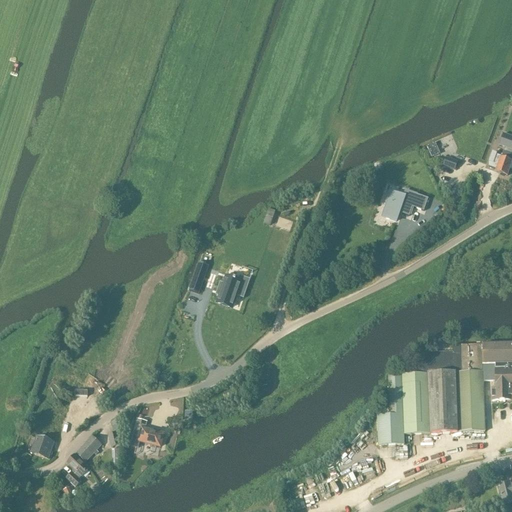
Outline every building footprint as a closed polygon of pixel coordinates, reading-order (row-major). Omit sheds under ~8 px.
[(489,161),(488,167),(494,169),(495,168),(496,168),(495,172),(506,176),(511,158),(511,155),(511,156),(511,154),(511,137),(503,135),(499,146),(505,148),(503,153),(502,153),(501,158),(495,156),(495,155),(492,153),(489,161)] [(445,158),(443,166),(454,170),(457,162),(445,158)] [(388,202),(384,214),(388,215),(385,222),(396,225),(400,213),(402,214),(411,217),(414,208),(424,211),(428,199),(406,191),(404,197),(395,194),(392,204),(388,202)] [(179,320),(173,336),(179,338),(186,322),(179,320)] [(210,330),(208,338),(211,339),(210,343),(219,345),(221,339),(225,340),(230,327),(223,324),(222,329),(214,326),(213,331),(210,330)] [(76,338),(66,367),(80,372),(90,342),(76,338)] [(389,416),(377,416),(378,446),(403,445),(403,435),(485,433),(483,382),(495,382),(495,390),(492,390),(492,403),(505,402),(505,404),(511,403),(511,402),(511,401),(511,345),(452,346),(452,351),(418,352),(418,375),(387,376),(389,416)] [(44,413),(40,425),(58,431),(62,420),(44,413)] [(112,423),(114,434),(116,433),(119,446),(123,445),(123,432),(122,428),(121,417),(112,423)] [(163,435),(144,430),(147,422),(137,419),(134,432),(130,447),(137,449),(139,442),(159,447),(163,435)] [(40,425),(36,438),(54,444),(58,431),(40,425)] [(111,448),(119,446),(116,433),(114,434),(107,436),(111,448)] [(75,454),(85,463),(101,446),(91,437),(75,454)] [(36,438),(30,454),(48,460),(49,456),(51,456),(52,452),(51,450),(54,444),(36,438)] [(84,464),(85,463),(75,454),(67,463),(74,470),(66,479),(75,488),(81,482),(79,480),(89,469),(84,464)] [(511,484),(510,485),(509,484),(505,485),(503,483),(501,484),(500,486),(498,486),(503,505),(511,502),(511,484)] [(69,488),(65,489),(71,503),(75,501),(69,488)]
